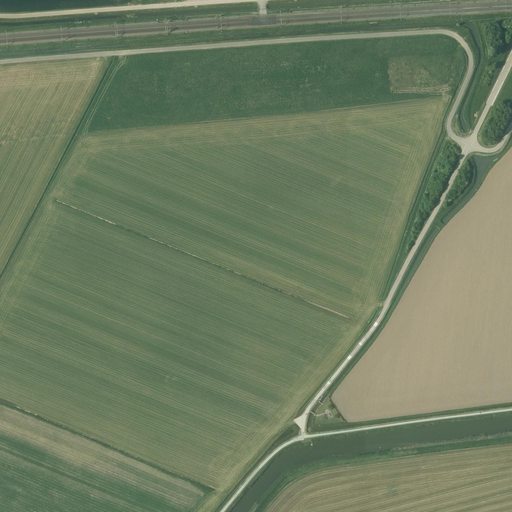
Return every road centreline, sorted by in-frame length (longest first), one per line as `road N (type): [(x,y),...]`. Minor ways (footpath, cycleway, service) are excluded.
road 1 (unclassified): [(469,145),(451,137),(448,126),(472,61),(453,34),(0,63)]
road 2 (motorway): [(511,52),(0,88)]
road 3 (motorway): [(0,101),(511,65)]
road 4 (unclassified): [(0,16),(243,0)]
